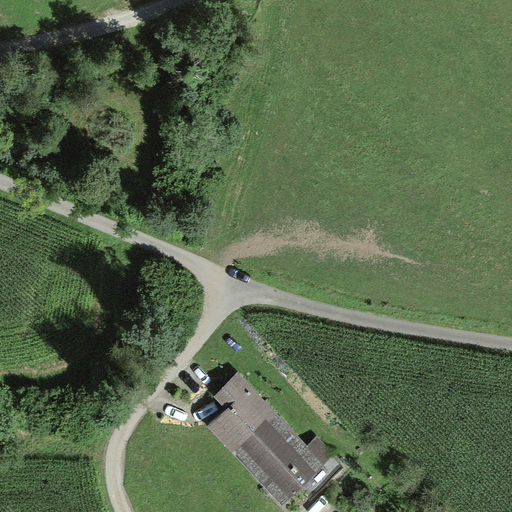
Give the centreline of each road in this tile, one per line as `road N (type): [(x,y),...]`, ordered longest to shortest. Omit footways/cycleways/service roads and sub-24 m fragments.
road 1 (track): [(511,339),(310,304),(245,283),(113,441),(113,480),(127,511)]
road 2 (unclassified): [(245,283),(0,179)]
road 3 (track): [(0,39),(165,0)]
